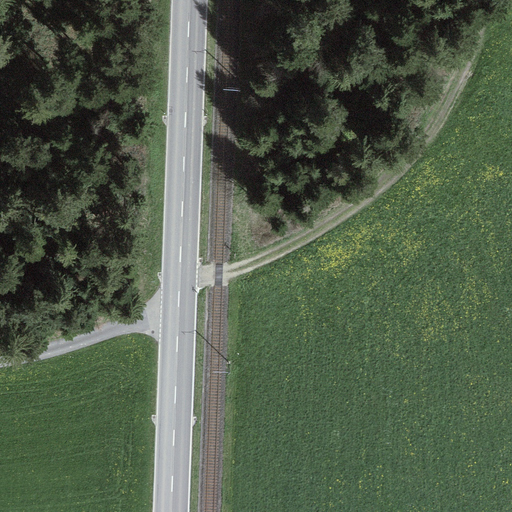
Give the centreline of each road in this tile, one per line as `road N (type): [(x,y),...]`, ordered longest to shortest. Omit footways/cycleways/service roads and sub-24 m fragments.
road 1 (primary): [(169,511),(184,0)]
road 2 (track): [(177,279),(218,275),(335,220),(395,170),(462,70)]
